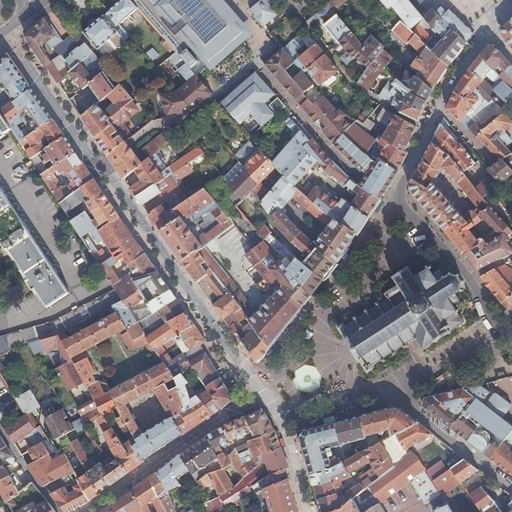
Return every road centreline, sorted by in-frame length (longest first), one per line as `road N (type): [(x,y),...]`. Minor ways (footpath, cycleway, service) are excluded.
road 1 (residential): [(4,30),(263,392)]
road 2 (residential): [(500,330),(471,278),(420,225),(401,191),(450,84),(489,29)]
road 3 (residential): [(84,511),(263,392)]
road 4 (residential): [(389,395),(511,487)]
road 5 (residential): [(389,395),(500,330)]
